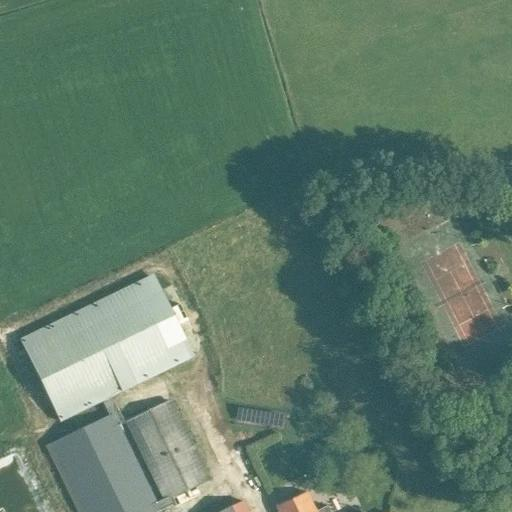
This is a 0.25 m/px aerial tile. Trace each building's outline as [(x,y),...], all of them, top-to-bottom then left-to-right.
[(102,401),(111,397),(190,359),(150,276),(20,340),(60,422),(102,401)] [(156,503),(119,426),(124,424),(111,397),(102,401),(109,416),(70,435),(52,443),(85,511),(159,511),(173,504),(169,496),(164,499),(156,503)] [(127,421),(164,499),(169,496),(206,479),(169,401),(127,421)] [(306,492),(275,507),(277,511),(329,511),(326,505),(323,507),(315,511),(306,492)] [(247,511),(242,501),(219,511),(247,511)]
